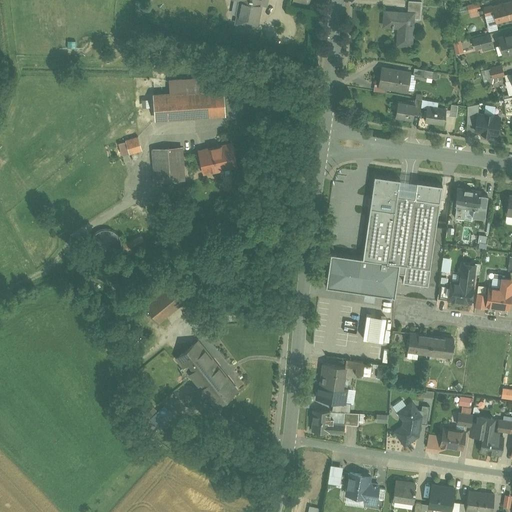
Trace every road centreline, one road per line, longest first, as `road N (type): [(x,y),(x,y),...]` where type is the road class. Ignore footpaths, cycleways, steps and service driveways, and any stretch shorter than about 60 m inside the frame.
road 1 (tertiary): [(321,138),(288,441)]
road 2 (residential): [(288,441),(511,474)]
road 3 (unclassified): [(321,138),(511,164)]
road 4 (unknown): [(321,138),(265,116),(179,129)]
road 5 (tertiary): [(337,0),(321,138)]
